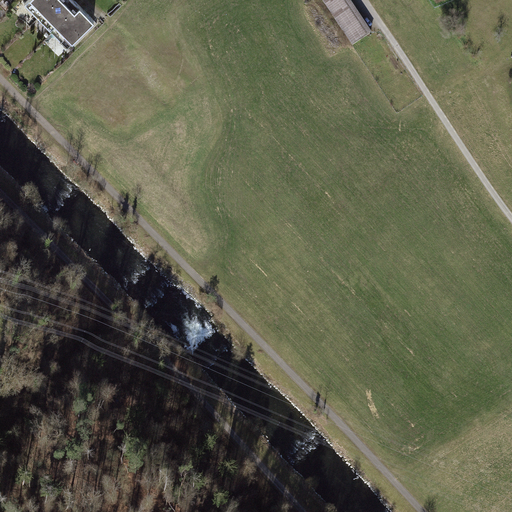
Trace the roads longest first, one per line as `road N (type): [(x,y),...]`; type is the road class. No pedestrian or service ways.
road 1 (track): [(0,77),(421,511)]
road 2 (track): [(300,511),(0,197)]
road 3 (track): [(362,0),(511,220)]
